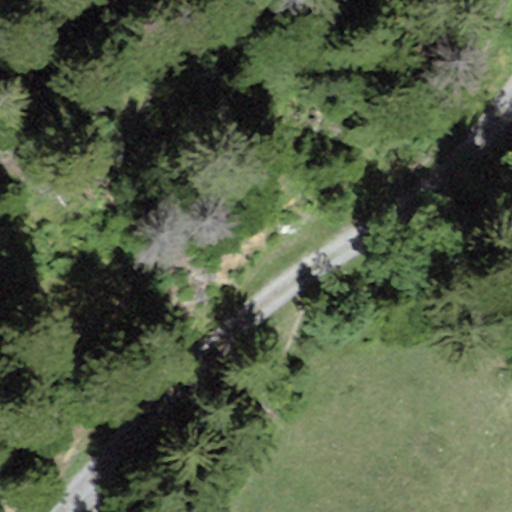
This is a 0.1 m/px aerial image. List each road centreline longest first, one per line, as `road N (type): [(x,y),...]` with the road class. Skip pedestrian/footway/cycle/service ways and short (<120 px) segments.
road 1 (track): [(293,280),(74,497)]
road 2 (track): [(511,87),(463,144),(293,280)]
